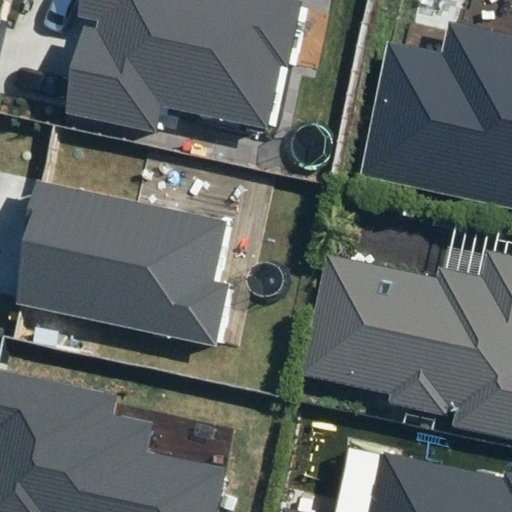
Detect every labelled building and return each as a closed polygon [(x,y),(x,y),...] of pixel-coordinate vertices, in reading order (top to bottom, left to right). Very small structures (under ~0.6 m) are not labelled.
[(66,113),(156,132),(161,106),(275,130),(289,67),(298,69),(312,2),(303,0),(80,0),(77,16),(100,21),(98,29),(85,26),(66,113)] [(511,35),(450,22),(443,53),(390,42),(360,175),(511,207),(511,35)] [(40,183),(14,304),(221,349),(235,285),(217,282),(230,223),(40,183)] [(452,426),(511,439),(511,255),(485,250),(480,276),(438,267),(435,279),(327,256),(301,375),(389,395),(388,402),(446,415),(448,408),(455,409),(452,426)] [(0,511),(215,511),(225,469),(147,452),(153,422),(115,414),(120,394),(0,367),(0,511)] [(504,480),(384,454),(371,511),(301,511),(283,508),(282,511),(511,511),(511,473),(506,472),(504,480)]
